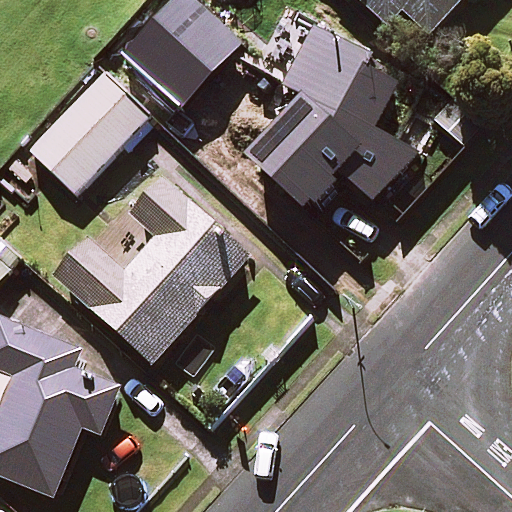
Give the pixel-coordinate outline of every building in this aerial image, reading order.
[(231,38),(189,0),(183,0),(126,62),(171,104),(231,38)] [(471,0),(352,0),(391,34),(404,19),(432,44),(471,0)] [(301,105),(248,168),(311,221),(314,217),(337,236),(361,208),(336,186),(410,98),(330,31),(282,89),(301,105)] [(151,123),(106,81),(34,159),(78,201),(151,123)] [(253,267),(166,185),(133,221),(158,245),(129,275),(96,245),(60,284),(154,372),(253,267)] [(0,288),(22,264),(0,243),(0,288)] [(89,361),(1,324),(0,325),(0,376),(16,383),(0,420),(0,482),(55,505),(86,430),(102,437),(121,393),(83,377),(89,361)]
